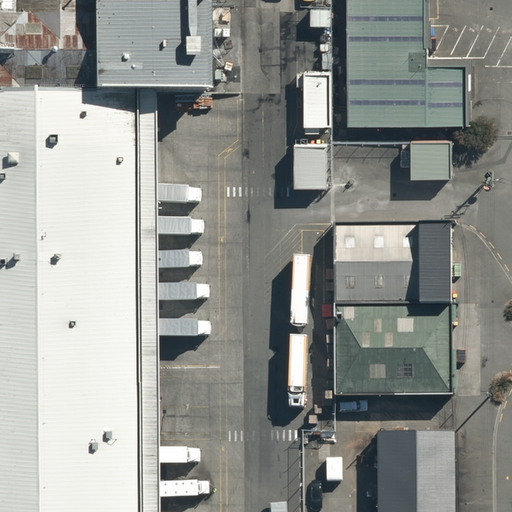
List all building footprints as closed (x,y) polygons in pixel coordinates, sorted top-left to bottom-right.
[(0,0),(0,91),(90,92),(89,0),(0,0)] [(92,0),(90,92),(152,92),(205,90),(206,0),(92,0)] [(426,67),(425,0),(342,0),(344,130),(467,129),(466,66),(426,67)] [(328,79),(296,79),(297,136),(329,136),(328,79)] [(0,511),(154,511),(152,92),(90,92),(0,92),(0,511)] [(453,144),(408,144),(408,189),(454,189),(453,144)] [(328,148),(289,148),(289,204),(328,204),(328,148)] [(333,311),(455,310),(455,230),(333,230),(333,311)] [(455,401),(455,310),(333,311),(333,402),(455,401)] [(456,511),(456,436),(374,437),(374,511),(456,511)]
